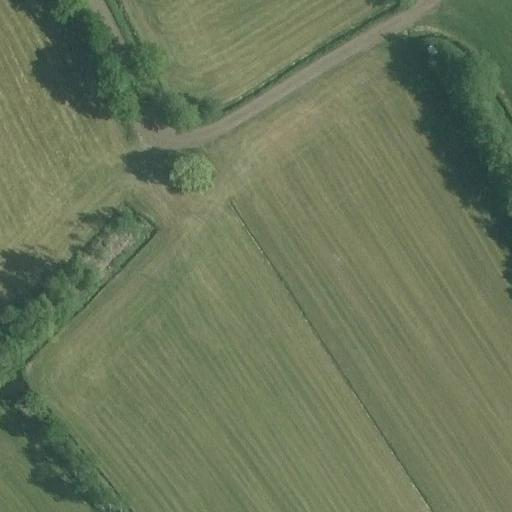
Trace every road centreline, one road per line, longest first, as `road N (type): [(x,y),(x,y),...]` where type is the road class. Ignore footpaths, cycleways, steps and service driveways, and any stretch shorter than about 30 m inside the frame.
road 1 (track): [(420,9),(207,136)]
road 2 (track): [(207,136),(155,130),(94,0)]
